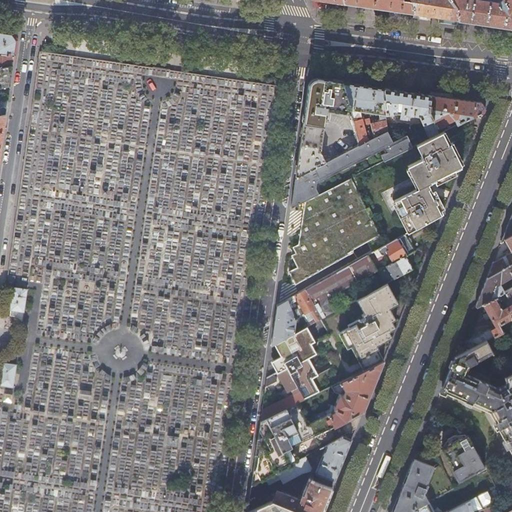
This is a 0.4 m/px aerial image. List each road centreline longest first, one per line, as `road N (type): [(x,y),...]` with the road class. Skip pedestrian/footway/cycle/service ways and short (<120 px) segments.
road 1 (residential): [(299,37),(235,511)]
road 2 (tertiary): [(354,511),(511,121)]
road 3 (residential): [(0,229),(33,9)]
road 4 (primary): [(299,37),(88,6)]
road 5 (primary): [(456,58),(299,37)]
